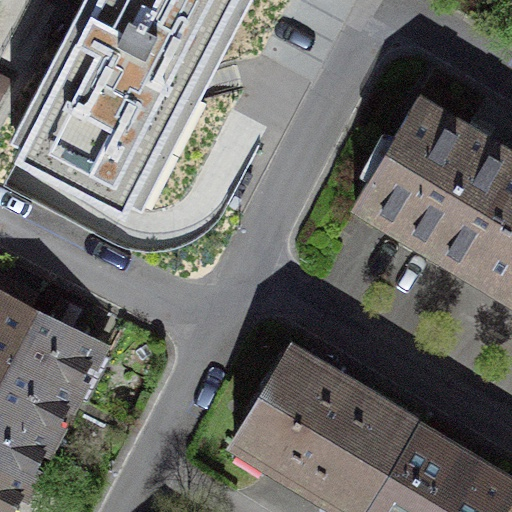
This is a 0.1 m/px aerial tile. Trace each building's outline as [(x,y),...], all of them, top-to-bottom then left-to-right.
[(22,144),(16,156),(18,156),(124,211),(130,200),(129,200),(202,60),(232,0),(98,0),(23,145),(22,144)] [(472,271),(511,203),(511,155),(476,134),(419,99),(357,202),(472,271)] [(511,295),(511,203),(472,271),(511,295)] [(34,315),(0,297),(0,355),(10,360),(34,315)] [(92,346),(34,315),(10,360),(68,391),(80,368),(92,346)] [(289,348),(235,438),(359,511),(361,511),(415,423),(352,385),(289,348)] [(0,380),(10,360),(0,355),(0,380)] [(68,391),(10,360),(0,380),(0,411),(45,435),(57,413),(68,391)] [(45,435),(0,411),(0,467),(22,479),(34,457),(45,435)] [(501,511),(511,496),(511,480),(467,453),(415,423),(361,511),(501,511)] [(22,479),(0,467),(0,511),(4,511),(10,501),(22,479)] [(511,511),(511,496),(501,511),(511,511)]
